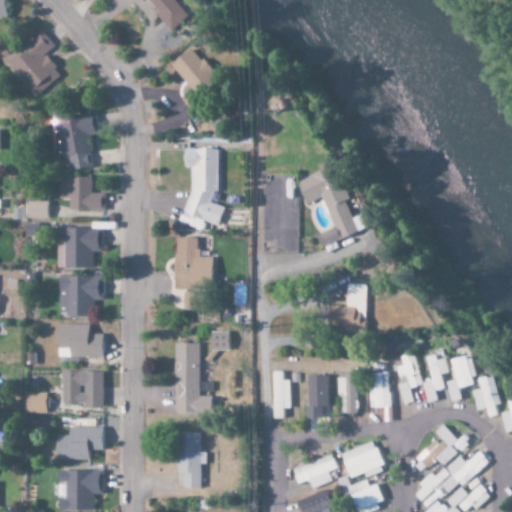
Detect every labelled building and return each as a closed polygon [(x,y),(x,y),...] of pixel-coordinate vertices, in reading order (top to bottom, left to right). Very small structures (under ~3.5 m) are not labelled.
[(145,0),(171,31),(189,17),(175,0),(140,0),(142,2),(145,0)] [(35,98),(61,75),(43,54),(53,45),(40,31),(4,63),(35,98)] [(189,89),(179,97),(189,109),(199,101),(194,94),(216,76),(192,47),(170,64),(189,89)] [(49,118),(53,158),(67,156),(69,170),(91,168),(87,135),(96,135),(94,114),(49,118)] [(219,225),(224,207),(210,203),(214,191),(221,191),(221,149),(184,149),(183,153),(183,167),(190,169),(190,188),(182,215),(219,225)] [(327,248),(373,229),(367,214),(358,218),(351,201),(352,200),(338,166),(302,181),(312,204),(328,198),(340,228),(322,235),(327,248)] [(103,193),(89,194),(89,177),(58,177),(58,199),(68,199),(68,211),(103,210),(103,193)] [(46,202),(26,202),(25,218),(46,219),(46,202)] [(57,269),(90,268),(90,252),(100,252),(100,228),(56,229),(57,269)] [(198,238),(173,238),(172,289),(211,290),(212,258),(197,257),(198,238)] [(101,300),(101,276),(58,277),(58,316),(89,316),(89,300),(101,300)] [(373,285),(353,284),(351,308),(333,307),(332,331),(370,333),(373,285)] [(191,320),(205,321),(206,292),(182,291),(181,310),(191,311),(191,320)] [(88,325),(56,324),(55,357),(100,358),(101,335),(88,335),(88,325)] [(229,333),(210,332),(210,351),(228,351),(229,333)] [(173,413),(212,414),(212,397),(198,397),(199,343),(174,343),(173,413)] [(407,405),(418,403),(416,389),(428,387),(422,354),(407,356),(409,367),(403,368),(405,378),(413,377),(414,383),(403,385),(407,405)] [(432,404),(443,401),(441,392),(451,390),(448,375),(457,374),(454,359),(444,361),(443,355),(433,357),(438,382),(427,384),(432,404)] [(458,361),(463,380),(452,383),(457,402),(467,400),(465,389),(486,384),(479,356),(458,361)] [(61,405),(101,406),(101,372),(61,371),(61,405)] [(273,419),(285,419),(285,409),(292,409),(292,381),(285,381),(285,372),(274,372),(273,419)] [(342,378),(341,400),(347,400),(346,414),(359,414),(360,374),(349,373),(349,378),(342,378)] [(373,408),(394,409),(395,373),(378,373),(377,391),(374,391),(373,408)] [(309,418),(330,418),(331,375),(309,375),(309,418)] [(507,405),(501,376),(487,379),(489,389),(478,391),(482,411),(493,409),(495,419),(504,417),(502,406),(507,405)] [(46,393),(25,394),(26,414),(46,414),(46,393)] [(463,442),(448,425),(439,433),(444,438),(421,458),(429,468),(440,459),(446,467),(475,443),(469,437),(463,442)] [(102,428),(68,427),(68,436),(56,436),(55,460),(88,461),(88,450),(102,450),(102,428)] [(199,489),(199,464),(205,464),(205,453),(199,453),(200,433),(176,433),(175,474),(180,474),(180,489),(199,489)] [(366,474),(367,478),(386,473),(377,443),(342,453),(349,479),(366,474)] [(495,467),(487,453),(468,463),(465,458),(421,484),(425,490),(419,493),(429,511),(427,511),(471,511),(494,499),(486,486),(470,496),(466,490),(446,501),(444,498),(464,486),(463,485),(495,467)] [(292,469),(297,485),(308,482),(311,489),(331,483),(328,473),(337,470),(333,457),(292,469)] [(91,511),(92,495),(101,495),(101,471),(57,470),(57,483),(65,483),(64,499),(57,499),(57,511),(91,511)] [(367,511),(378,510),(377,504),(383,502),(379,485),(369,487),(368,482),(348,486),(353,511),(367,511)] [(299,511),(325,511),(331,511),(327,492),(296,500),(299,511)]
